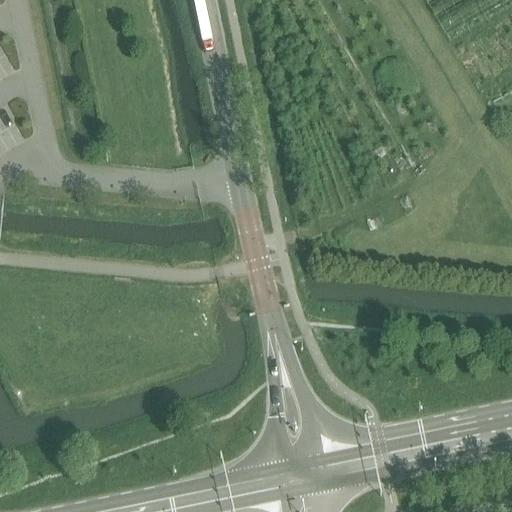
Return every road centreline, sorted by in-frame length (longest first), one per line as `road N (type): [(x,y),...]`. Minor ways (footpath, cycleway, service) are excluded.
road 1 (tertiary): [(295,479),(278,347),(202,0)]
road 2 (secondary): [(295,479),(511,436)]
road 3 (secondary): [(147,511),(295,479)]
